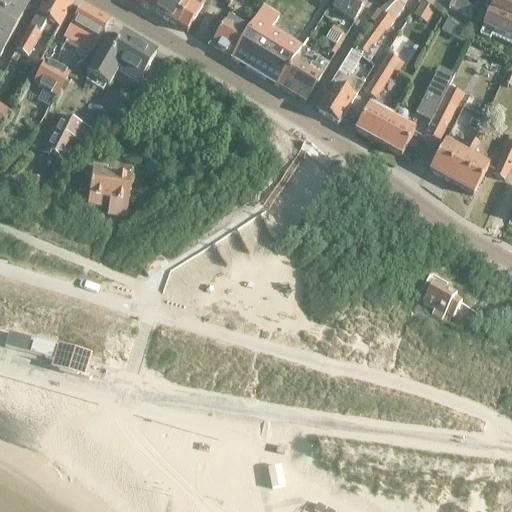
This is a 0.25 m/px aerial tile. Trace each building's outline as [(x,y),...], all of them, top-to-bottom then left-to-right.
[(0,0),(0,54),(29,5),(19,0),(0,0)] [(15,62),(20,54),(27,58),(43,31),(54,38),(74,3),(68,0),(45,0),(11,60),(15,62)] [(141,0),(139,4),(152,12),(177,26),(178,24),(188,30),(203,0),(193,0),(192,4),(185,0),(141,0)] [(351,20),(364,0),(336,0),(332,7),(351,20)] [(471,18),(477,2),(472,0),(450,0),(447,8),(471,18)] [(511,0),(494,0),(489,11),(482,27),(510,39),(511,39),(511,0)] [(86,51),(92,41),(96,43),(109,22),(83,7),(65,39),(86,51)] [(248,30),(231,59),(238,63),(245,67),(278,87),(295,59),(300,51),(267,31),(276,17),(261,8),(248,30)] [(384,33),(392,21),(383,14),(375,25),(374,24),(356,50),(366,57),(383,32),(384,33)] [(231,59),(248,30),(227,17),(210,46),(231,59)] [(107,86),(119,67),(140,80),(155,54),(122,35),(111,53),(101,47),(86,74),(107,86)] [(387,55),(364,92),(376,100),(399,62),(387,55)] [(295,59),(278,87),(305,103),(328,64),(318,57),(312,68),(295,59)] [(34,85),(57,97),(69,75),(46,63),(34,85)] [(337,123),(364,80),(360,78),(357,82),(349,76),(346,80),(336,74),(330,84),(334,86),(328,95),(324,93),(319,102),(322,105),(318,112),(337,123)] [(430,122),(451,81),(441,76),(434,90),(431,89),(418,115),(430,122)] [(0,104),(0,120),(1,118),(4,120),(10,110),(0,104)] [(354,130),(377,143),(390,119),(367,107),(354,130)] [(86,145),(96,134),(67,119),(67,120),(60,117),(42,152),(49,156),(51,152),(64,159),(67,154),(70,155),(77,141),(86,145)] [(390,119),(377,143),(400,155),(413,132),(390,119)] [(431,123),(422,141),(436,147),(446,128),(434,122),(433,124),(431,123)] [(429,171),(450,183),(472,144),(467,142),(462,152),(444,142),(429,171)] [(472,144),(450,183),(472,195),(488,166),(471,157),(477,147),(472,144)] [(503,180),(510,164),(500,160),(493,176),(503,180)] [(125,217),(130,179),(104,175),(105,169),(92,167),(91,174),(84,173),(83,180),(89,181),(86,205),(99,207),(100,198),(103,198),(103,204),(107,204),(106,215),(125,217)] [(433,283),(422,301),(434,309),(432,313),(441,319),(445,311),(452,315),(460,303),(453,299),(455,297),(433,283)] [(58,346),(33,339),(32,343),(29,353),(53,360),(57,361),(56,366),(58,370),(76,375),(80,373),(81,368),(85,370),(88,359),(90,353),(58,344),(58,346)]
